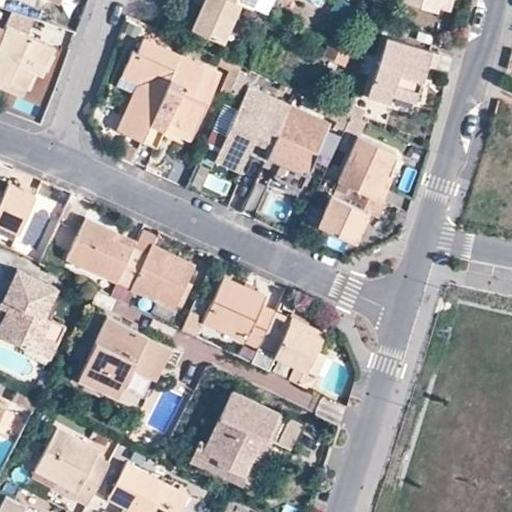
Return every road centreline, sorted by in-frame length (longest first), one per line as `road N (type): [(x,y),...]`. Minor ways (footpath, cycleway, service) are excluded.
road 1 (residential): [(53,154),(400,313)]
road 2 (residential): [(492,0),(425,237)]
road 3 (residential): [(400,313),(335,511)]
road 4 (residential): [(107,0),(53,154)]
